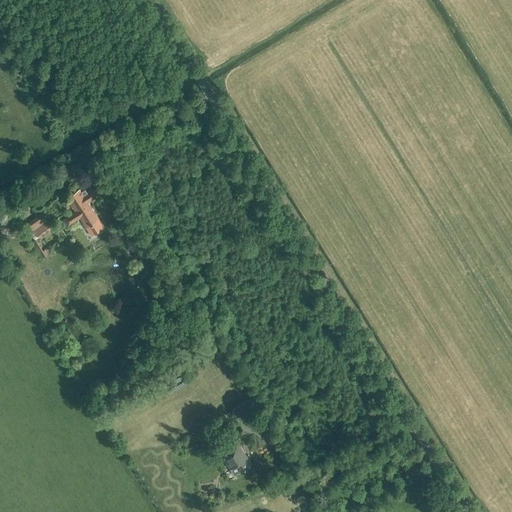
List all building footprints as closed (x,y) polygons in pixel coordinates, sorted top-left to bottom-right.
[(89,166),(81,173),(88,180),(96,173),(89,166)] [(75,211),(64,219),(68,226),(80,218),(87,229),(92,235),(105,227),(100,220),(89,203),(101,194),(110,189),(105,181),(97,187),(87,193),(90,196),(83,200),(77,191),(66,199),(73,209),(73,208),(75,211)] [(8,222),(21,213),(16,206),(4,215),(8,222)] [(39,239),(52,229),(41,213),(28,223),(39,239)] [(35,241),(36,240),(38,239),(29,225),(25,228),(35,241)] [(43,251),(36,240),(35,241),(32,243),(42,260),(52,255),(48,249),(43,251)] [(269,423),(274,420),(260,395),(253,399),(258,409),(261,407),(269,423)] [(248,400),(232,410),(239,422),(255,411),(248,400)] [(242,471),(252,464),(238,443),(221,454),(235,475),(242,471)]
